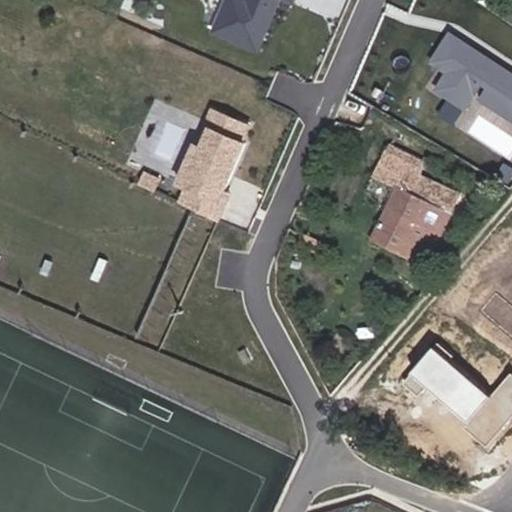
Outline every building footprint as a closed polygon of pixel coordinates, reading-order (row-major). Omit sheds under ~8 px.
[(299,0),(223,0),(213,25),(263,46),(282,0),(299,0),(300,0),(299,0)] [(511,64),(454,27),(432,61),(448,71),(437,87),(452,97),(444,110),(458,119),(467,104),(471,107),(480,93),(511,113),(511,64)] [(253,120),(216,104),(210,121),(214,122),(184,195),(221,210),(253,135),(248,133),(253,120)] [(430,192),(440,172),(394,149),(383,169),(408,182),(430,192)] [(430,192),(408,182),(382,230),(432,256),(467,184),(440,172),(430,192)] [(447,362),(454,355),(437,341),(403,380),(420,394),(425,388),(467,423),(463,428),(488,450),(511,423),(511,374),(511,373),(489,398),(447,362)]
